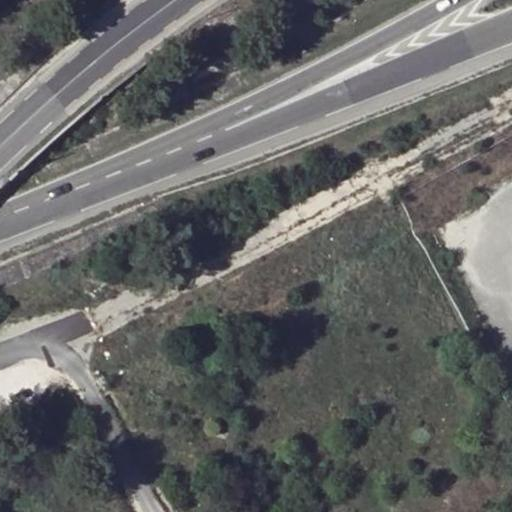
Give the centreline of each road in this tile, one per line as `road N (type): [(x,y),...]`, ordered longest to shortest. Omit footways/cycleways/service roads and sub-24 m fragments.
road 1 (motorway): [(12,216),(308,110),(511,25)]
road 2 (motorway): [(12,216),(449,0)]
road 3 (residential): [(0,358),(28,349),(69,361),(149,511)]
road 4 (secondary): [(179,0),(83,69),(0,145)]
